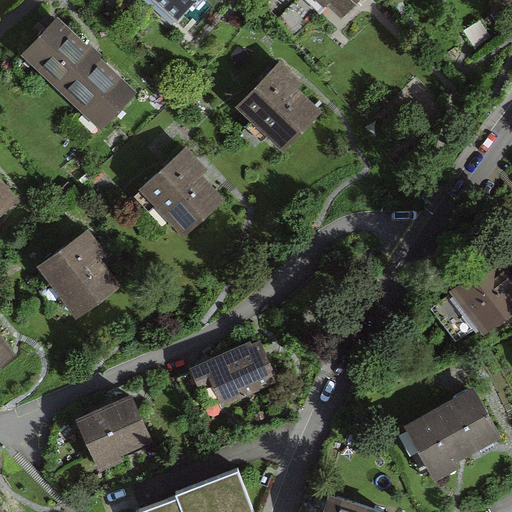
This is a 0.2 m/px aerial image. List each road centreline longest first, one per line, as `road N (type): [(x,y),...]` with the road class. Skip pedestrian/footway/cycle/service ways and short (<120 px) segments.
road 1 (residential): [(424,237),(370,229),(326,239),(243,317),(4,430)]
road 2 (residential): [(424,237),(324,415),(286,511)]
road 3 (residential): [(511,128),(424,237)]
